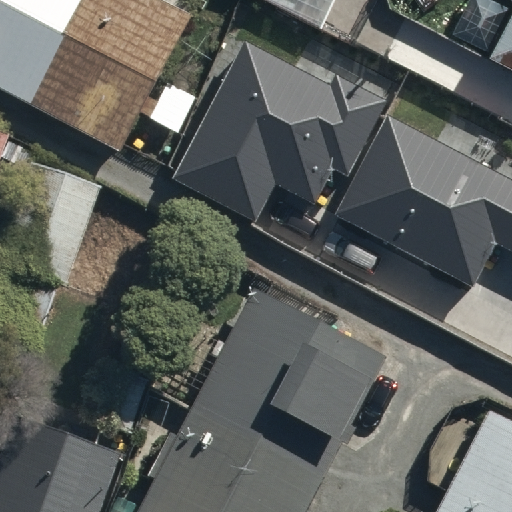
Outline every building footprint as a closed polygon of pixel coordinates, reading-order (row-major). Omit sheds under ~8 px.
[(0,0),(0,83),(119,146),(191,10),(171,0),(0,0)] [(511,5),(489,51),(511,63),(511,5)] [(247,40),(173,177),(255,220),(276,180),(312,199),(330,165),(344,173),(383,101),(333,75),(329,83),(247,40)] [(511,181),(389,118),(340,213),(470,280),(491,239),(511,249),(511,181)] [(0,162),(10,136),(0,131),(0,162)] [(98,186),(26,158),(0,226),(0,344),(24,354),(51,282),(60,286),(98,186)] [(135,511),(302,511),(384,357),(253,288),(135,511)] [(84,420),(128,436),(147,387),(103,371),(84,420)] [(435,511),(511,511),(511,421),(489,410),(435,511)] [(0,458),(0,511),(101,511),(123,455),(16,416),(0,458)]
